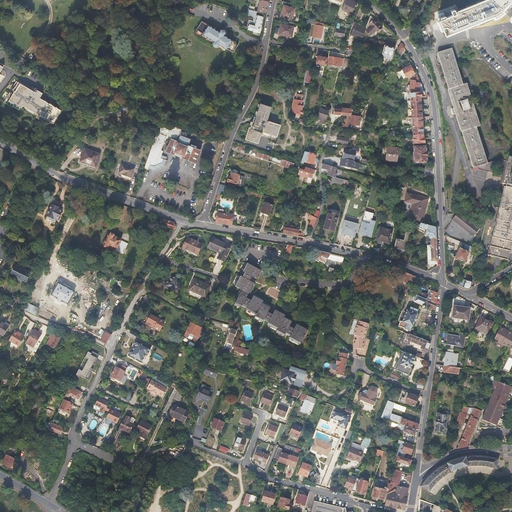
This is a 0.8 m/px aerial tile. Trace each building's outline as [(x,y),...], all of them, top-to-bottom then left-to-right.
[(260,13),(265,15),(268,3),(268,0),(259,0),(258,8),(261,8),(260,13)] [(348,0),(346,0),(342,10),(352,14),(357,3),(348,0)] [(511,0),(489,0),(489,1),(439,20),(445,36),(497,15),(500,13),(507,6),(508,5),(511,0)] [(290,19),(292,14),(293,14),(294,9),(284,6),(280,16),(290,19)] [(257,15),(254,25),(249,23),(247,29),(252,30),(252,31),(259,33),(261,26),(260,26),(263,17),(257,15)] [(351,35),(362,39),(365,30),(371,16),(370,15),(365,27),(355,24),(351,35)] [(383,27),(371,16),(365,30),(370,35),(376,30),(378,32),(383,27)] [(293,26),(281,24),(278,35),(291,37),(293,26)] [(208,25),(202,34),(214,42),(212,44),(213,45),(215,47),(217,47),(219,45),(226,49),(232,52),(237,44),(232,41),(232,40),(224,35),(225,33),(225,31),(222,29),(220,29),(218,31),(208,25)] [(322,26),(314,25),(312,37),(320,38),(322,26)] [(382,53),(392,56),(392,54),(394,48),(385,46),(382,53)] [(461,132),(472,168),(478,167),(487,164),(476,128),(480,127),(466,84),(463,85),(451,48),(436,53),(447,89),(447,90),(453,109),(455,114),(460,132),(461,132)] [(317,63),(315,70),(323,71),(324,65),(326,65),(327,57),(317,56),(316,63),(317,63)] [(341,65),(343,59),(328,56),(327,63),(341,65)] [(351,60),(343,59),(341,65),(350,67),(351,60)] [(410,65),(400,70),(404,78),(411,74),(411,75),(415,74),(410,65)] [(18,81),(17,80),(4,101),(12,106),(13,105),(6,101),(18,81)] [(415,82),(415,81),(411,80),(410,87),(419,88),(419,83),(415,82)] [(61,109),(57,107),(57,108),(55,107),(56,106),(51,103),(50,104),(49,103),(50,103),(48,101),(45,99),(40,97),(43,92),(35,87),(33,90),(31,88),(30,88),(28,87),(18,81),(6,101),(13,105),(19,108),(22,104),(28,107),(28,108),(28,107),(34,110),(34,111),(37,113),(54,122),(61,109)] [(411,100),(421,100),(421,97),(422,97),(421,91),(410,92),(411,100)] [(305,112),(302,111),(303,106),(301,106),(302,101),(303,95),(296,94),(295,100),(294,99),(292,112),(295,113),(295,115),(299,116),(300,114),(304,115),(305,112)] [(411,109),(421,108),(421,100),(411,100),(411,109)] [(275,139),(280,125),(266,121),(270,108),(260,104),(256,117),(254,116),(250,127),(249,127),(245,139),(257,143),(260,134),(275,139)] [(342,124),(341,126),(345,127),(349,127),(352,108),(344,107),(344,106),(334,105),(334,106),(334,107),(342,108),(342,115),(348,115),(346,119),(346,124),(342,124)] [(320,108),(316,120),(323,122),(324,120),(325,120),(328,111),(326,110),(327,109),(324,108),(324,109),(320,108)] [(411,109),(412,117),(422,117),(421,108),(411,109)] [(360,116),(352,115),(351,123),(359,125),(360,116)] [(412,126),(422,125),(422,122),(423,121),(423,117),(422,117),(412,117),(412,126)] [(161,121),(158,131),(163,132),(167,133),(166,137),(178,140),(182,128),(161,121)] [(413,134),(423,134),(422,125),(412,126),(413,134)] [(157,132),(145,167),(155,170),(164,165),(166,160),(161,158),(162,155),(163,150),(161,150),(166,135),(157,132)] [(413,143),(424,142),(425,137),(423,136),(423,134),(413,134),(413,143)] [(196,145),(188,142),(190,138),(181,135),(178,142),(171,139),(167,149),(195,160),(199,150),(195,148),(196,145)] [(397,160),(398,148),(387,146),(386,159),(397,160)] [(414,147),(414,152),(412,152),(412,156),(414,155),(414,161),(427,161),(426,146),(414,147)] [(96,164),(100,153),(85,148),(81,160),(85,162),(86,160),(96,164)] [(344,148),(341,158),(342,159),(353,161),(356,151),(344,148)] [(301,162),(305,163),(306,162),(314,164),(316,155),(313,155),(314,154),(305,151),(302,160),(301,162)] [(276,156),(275,161),(281,163),(280,164),(289,167),(287,171),(291,172),(294,163),(276,156)] [(511,158),(509,158),(487,255),(507,259),(511,238),(511,158)] [(353,161),(342,159),(342,160),(341,160),(340,165),(358,169),(359,164),(353,163),(353,161)] [(499,164),(505,165),(506,161),(499,160),(487,164),(478,167),(477,169),(493,172),(494,165),(499,164)] [(133,172),(134,167),(122,163),(119,172),(125,174),(125,175),(132,178),(133,172)] [(330,170),(328,175),(332,177),(336,178),(337,172),(335,171),(337,168),(322,164),(322,168),(330,170)] [(298,174),(308,177),(306,182),(310,183),(314,171),(305,168),(304,171),(299,170),(298,174)] [(239,171),(232,169),(230,177),(229,177),(228,182),(237,184),(239,175),(237,175),(239,171)] [(346,185),(347,181),(336,178),(332,177),(331,181),(346,185)] [(349,181),(348,188),(355,190),(356,183),(349,181)] [(405,202),(413,204),(409,218),(422,221),(428,199),(407,193),(405,202)] [(265,203),(261,212),(269,216),(273,206),(265,203)] [(59,209),(53,206),(49,216),(50,216),(49,218),(55,221),(56,218),(58,219),(62,211),(59,209)] [(339,211),(330,209),(325,228),(334,230),(339,211)] [(452,219),(455,221),(456,220),(458,222),(457,223),(468,231),(469,230),(471,232),(469,233),(473,236),(480,228),(458,211),(452,219)] [(364,212),(359,233),(371,236),(374,222),(370,220),(371,214),(364,212)] [(217,222),(232,225),(234,216),(219,213),(217,222)] [(175,224),(174,223),(168,221),(163,219),(161,224),(175,229),(175,224)] [(341,234),(355,238),(358,224),(344,221),(341,234)] [(429,248),(438,247),(437,229),(422,225),(421,229),(422,229),(421,232),(427,234),(426,236),(430,237),(431,240),(432,240),(432,243),(426,244),(427,248),(429,248)] [(285,228),(284,234),(291,235),(299,236),(300,231),(294,230),(295,227),(291,226),(290,229),(285,228)] [(392,231),(380,228),(376,239),(388,243),(392,231)] [(406,248),(408,249),(410,243),(408,242),(411,230),(407,229),(403,240),(396,237),(393,246),(405,250),(406,248)] [(108,246),(109,245),(116,248),(117,248),(121,240),(121,239),(115,236),(110,234),(105,244),(108,246)] [(202,243),(187,236),(182,248),(197,255),(202,243)] [(213,237),(208,247),(219,253),(217,260),(224,262),(231,245),(213,237)] [(478,249),(465,245),(464,250),(458,249),(455,259),(465,262),(468,250),(477,253),(478,249)] [(438,247),(429,248),(429,266),(427,268),(430,271),(435,266),(438,266),(438,247)] [(343,262),(344,257),(320,251),(316,258),(325,264),(328,259),(343,262)] [(10,273),(20,278),(19,280),(26,283),(31,273),(24,270),(25,268),(15,263),(10,273)] [(242,277),(249,281),(252,276),(256,279),(260,270),(247,263),(243,272),(245,272),(242,277)] [(420,284),(422,278),(407,272),(405,272),(404,274),(407,276),(407,277),(418,281),(417,283),(420,284)] [(83,289),(87,279),(81,276),(76,286),(83,289)] [(171,281),(162,282),(163,289),(179,288),(177,276),(171,277),(171,281)] [(194,277),(189,289),(205,297),(211,285),(194,277)] [(254,283),(249,281),(242,277),(241,277),(236,286),(242,289),(248,292),(249,293),(254,283)] [(461,278),(458,285),(462,288),(466,289),(470,287),(471,281),(466,280),(461,278)] [(74,292),(59,284),(52,296),(67,304),(74,292)] [(418,295),(437,304),(437,302),(438,297),(439,288),(431,285),(429,288),(430,289),(428,294),(420,290),(418,295)] [(247,297),(248,292),(242,289),(235,303),(242,306),(243,304),(247,307),(251,299),(247,297)] [(253,295),(251,299),(247,307),(246,309),(256,314),(261,303),(263,300),(253,295)] [(433,308),(436,309),(437,304),(418,295),(417,295),(415,300),(424,305),(424,306),(425,307),(426,306),(432,309),(433,308)] [(270,307),(261,303),(256,314),(255,316),(263,320),(264,318),(269,321),(272,314),(268,311),(270,307)] [(468,320),(470,308),(454,306),(452,318),(468,320)] [(405,327),(410,330),(412,325),(413,326),(415,322),(417,318),(419,314),(418,313),(419,311),(411,307),(410,310),(408,310),(408,311),(403,321),(407,323),(405,327)] [(403,322),(403,321),(408,311),(404,308),(399,320),(403,322)] [(272,314),(269,321),(268,323),(278,328),(276,330),(284,335),(285,332),(289,325),(291,321),(283,316),(285,314),(275,309),(272,314)] [(151,314),(149,317),(147,316),(145,320),(147,321),(146,323),(160,330),(165,322),(151,314)] [(487,334),(492,323),(481,317),(475,328),(487,334)] [(0,332),(4,336),(9,327),(0,320),(0,332)] [(195,344),(204,329),(192,322),(185,336),(188,338),(191,333),(195,336),(191,342),(195,344)] [(360,322),(359,326),(357,326),(354,335),(355,336),(354,348),(364,349),(365,338),(370,325),(360,322)] [(294,327),(289,325),(285,332),(290,335),(289,337),(301,343),(308,329),(297,323),(294,327)] [(226,342),(232,345),(232,344),(234,339),(238,327),(232,325),(226,342)] [(509,348),(511,342),(511,334),(511,333),(507,331),(507,332),(503,330),(504,329),(500,326),(494,338),(497,340),(497,342),(505,346),(505,345),(509,348)] [(21,330),(17,328),(11,338),(21,344),(26,336),(20,332),(21,330)] [(43,334),(34,329),(34,330),(30,336),(26,343),(34,347),(43,334)] [(107,343),(112,335),(106,332),(101,341),(107,343)] [(422,348),(427,350),(428,347),(430,342),(406,332),(401,343),(410,347),(412,341),(423,345),(422,348)] [(440,338),(439,343),(463,347),(466,333),(460,332),(459,336),(449,334),(448,339),(440,338)] [(50,337),(51,338),(48,344),(55,348),(61,337),(54,333),(53,334),(52,333),(50,337)] [(234,339),(232,344),(242,347),(244,342),(234,339)] [(133,351),(132,351),(129,356),(142,364),(147,355),(148,356),(152,349),(138,341),(135,347),(136,347),(133,351)] [(235,352),(247,355),(249,350),(236,346),(235,352)] [(409,374),(416,356),(403,351),(399,362),(398,362),(395,369),(409,374)] [(79,370),(76,376),(80,378),(81,376),(89,380),(91,375),(89,374),(94,364),(96,364),(98,359),(97,358),(99,355),(93,352),(92,354),(88,352),(85,358),(89,360),(83,371),(79,370)] [(337,364),(337,365),(338,365),(338,370),(337,374),(346,375),(349,354),(340,353),(339,358),(338,358),(337,364)] [(446,353),(444,366),(457,368),(459,355),(446,353)] [(112,378),(112,379),(114,381),(116,380),(120,383),(126,372),(125,372),(127,368),(119,364),(117,368),(117,367),(111,377),(112,378)] [(280,379),(292,384),(293,381),(295,382),(294,385),(302,388),(308,372),(292,366),(290,370),(285,368),(280,379)] [(444,372),(459,374),(459,368),(457,368),(444,366),(444,372)] [(28,368),(23,376),(26,379),(31,369),(28,368)] [(216,377),(218,371),(210,368),(207,374),(216,377)] [(392,372),(390,376),(399,380),(401,376),(392,372)] [(486,372),(485,378),(494,382),(494,380),(494,379),(497,373),(493,373),(486,372)] [(7,374),(2,382),(1,383),(4,385),(10,376),(7,374)] [(494,382),(491,388),(493,389),(488,400),(490,401),(482,420),(497,426),(511,387),(494,380),(494,382)] [(147,388),(152,391),(150,392),(151,394),(154,396),(156,396),(157,395),(162,398),(167,389),(152,381),(147,388)] [(417,389),(424,390),(425,390),(425,383),(418,382),(417,389)] [(70,387),(67,393),(79,399),(82,393),(70,387)] [(213,393),(200,387),(196,396),(209,402),(213,393)] [(289,394),(298,398),(301,392),(292,388),(289,394)] [(365,404),(363,410),(372,413),(377,399),(375,399),(378,393),(376,390),(372,388),(369,390),(368,392),(366,391),(364,392),(363,394),(361,393),(358,399),(364,402),(365,404)] [(175,389),(163,412),(167,414),(170,406),(174,398),(180,401),(182,396),(177,390),(175,389)] [(250,403),(254,394),(245,391),(241,400),(250,403)] [(270,405),(273,396),(264,392),(260,402),(270,405)] [(416,407),(420,395),(411,392),(410,393),(409,392),(406,400),(407,400),(406,403),(416,407)] [(316,399),(303,394),(301,400),(305,402),(306,400),(306,401),(302,410),(311,414),(316,399)] [(94,404),(92,408),(99,411),(98,413),(101,414),(102,411),(106,413),(112,402),(99,396),(95,405),(94,404)] [(64,400),(59,409),(68,414),(73,404),(74,402),(69,400),(68,402),(64,400)] [(417,430),(418,431),(419,425),(402,419),(403,418),(391,413),(393,407),(395,403),(388,401),(386,406),(381,418),(405,426),(417,430)] [(289,408),(280,404),(277,413),(286,417),(289,408)] [(376,416),(381,418),(386,406),(381,404),(376,416)] [(174,405),(170,415),(185,422),(189,412),(174,405)] [(464,406),(462,412),(461,412),(458,420),(459,420),(458,424),(459,424),(457,428),(461,429),(463,425),(469,407),(464,406)] [(475,408),(468,427),(474,429),(482,411),(475,408)] [(111,412),(108,418),(118,423),(119,424),(123,414),(113,409),(111,412)] [(335,409),(331,417),(340,421),(338,425),(346,429),(351,416),(335,409)] [(241,421),(250,425),(253,416),(245,412),(241,421)] [(448,422),(449,415),(438,414),(435,431),(443,432),(444,433),(447,434),(448,433),(448,429),(447,428),(446,428),(447,422),(448,422)] [(121,429),(132,434),(135,427),(137,425),(136,424),(138,420),(137,419),(135,418),(134,419),(129,416),(128,420),(126,419),(121,429)] [(214,426),(213,428),(222,431),(225,422),(215,418),(212,425),(214,426)] [(141,425),(139,429),(146,432),(145,434),(148,436),(153,426),(143,421),(141,425)] [(48,430),(59,434),(62,429),(51,424),(48,430)] [(270,424),(266,434),(275,437),(278,428),(270,424)] [(303,429),(294,425),(290,434),(300,438),(303,429)] [(415,436),(417,430),(405,426),(403,432),(408,433),(408,434),(410,435),(410,434),(415,436)] [(468,427),(459,448),(466,446),(467,446),(474,429),(468,427)] [(246,440),(238,436),(234,446),(243,449),(246,440)] [(353,442),(351,448),(364,453),(366,448),(368,449),(372,440),(365,437),(361,446),(353,442)] [(322,439),(321,441),(316,439),(312,450),(329,456),(333,446),(327,443),(328,442),(322,439)] [(399,450),(398,455),(399,456),(404,458),(406,453),(411,455),(414,445),(406,442),(403,452),(399,450)] [(299,454),(301,449),(286,445),(285,449),(299,454)] [(367,452),(382,456),(384,451),(370,447),(368,449),(367,452)] [(283,449),(279,448),(274,460),(287,464),(290,455),(281,453),(283,449)] [(353,460),(360,463),(364,453),(351,448),(346,458),(352,461),(353,460)] [(177,451),(174,457),(180,459),(183,452),(177,451)] [(269,456),(257,451),(254,459),(266,463),(269,456)] [(10,468),(15,459),(7,455),(2,464),(10,468)] [(290,455),(287,464),(295,467),(298,458),(290,455)] [(399,456),(398,456),(396,461),(407,465),(410,466),(412,460),(399,456)] [(425,481),(421,486),(429,492),(433,487),(435,484),(439,481),(441,479),(444,477),(448,474),(451,473),(454,471),(458,469),(462,468),(465,467),(468,467),(471,466),(474,466),(479,466),(483,466),(487,467),(490,467),(494,468),(497,469),(498,459),(494,458),(491,457),(487,457),(481,456),(479,456),(477,456),(473,456),(467,457),(462,458),(457,459),(453,461),(447,463),(443,466),(438,469),(434,472),(433,473),(431,475),(427,478),(425,481)] [(308,477),(312,466),(303,463),(299,474),(308,477)] [(391,483),(390,488),(395,488),(397,489),(401,471),(399,471),(399,470),(394,469),(391,483)] [(348,478),(345,486),(348,487),(348,489),(350,490),(351,490),(352,489),(356,480),(348,478)] [(365,494),(369,483),(360,480),(356,492),(365,494)] [(375,487),(373,497),(384,499),(387,488),(390,488),(391,483),(387,482),(385,487),(384,489),(375,487)] [(390,488),(386,505),(404,510),(405,509),(409,489),(401,487),(400,491),(396,490),(395,488),(390,488)] [(274,504),(276,494),(268,492),(269,491),(266,490),(265,491),(264,494),(265,495),(263,501),(274,504)] [(281,497),(278,506),(289,509),(290,504),(289,504),(290,500),(285,498),(286,495),(282,494),(281,497)] [(303,504),(306,505),(308,496),(298,494),(296,502),(299,503),(298,506),(302,507),(303,504)] [(442,508),(420,500),(420,506),(420,511),(421,511),(440,511),(441,511),(442,508)] [(353,511),(346,511),(345,508),(314,501),(311,511),(353,511)]
